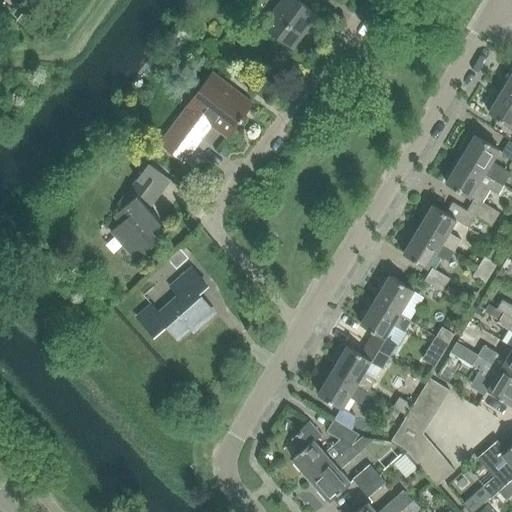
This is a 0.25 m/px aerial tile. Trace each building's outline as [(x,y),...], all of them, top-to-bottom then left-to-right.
[(280,0),(261,25),(293,50),(319,16),(297,0),(280,0)] [(30,2),(22,12),(33,21),(40,11),(30,2)] [(213,73),(160,143),(185,162),(196,148),(212,126),(227,137),(252,104),(213,73)] [(511,74),(503,89),(511,94),(511,74)] [(511,94),(503,89),(488,113),(511,127),(511,94)] [(467,148),(461,159),(504,185),(511,174),(491,162),(499,149),(489,143),(490,141),(474,131),(464,147),(467,148)] [(121,132),(111,145),(122,154),(132,141),(121,132)] [(511,144),(508,142),(501,154),(511,161),(511,144)] [(504,185),(461,159),(446,183),(473,199),(466,211),(476,217),(491,226),(498,213),(483,204),(490,192),(497,196),(504,185)] [(113,230),(138,258),(136,261),(136,262),(160,241),(152,232),(162,223),(150,209),(172,180),(149,163),(118,205),(122,209),(114,216),(120,224),(113,230)] [(432,206),(418,229),(455,252),(461,242),(448,233),(455,221),(468,229),(476,217),(466,211),(452,202),(447,210),(445,213),(433,205),(432,206)] [(455,252),(418,229),(403,253),(427,267),(434,256),(442,261),(443,260),(448,263),(455,252)] [(178,247),(167,258),(176,269),(188,258),(178,247)] [(493,248),(489,255),(495,259),(500,252),(493,248)] [(483,256),(477,266),(489,273),(495,264),(483,256)] [(511,261),(509,259),(503,269),(507,271),(511,263),(511,261)] [(489,273),(477,266),(471,275),(484,283),(489,273)] [(448,280),(447,279),(431,269),(425,279),(423,282),(441,293),(448,280)] [(178,297),(158,315),(150,306),(136,318),(156,340),(169,329),(177,338),(190,327),(193,331),(200,325),(214,313),(198,294),(204,289),(206,287),(191,270),(170,288),(178,297)] [(390,276),(375,300),(399,314),(413,290),(390,276)] [(375,300),(361,324),(372,331),(365,342),(390,358),(397,348),(391,342),(384,338),(392,325),(405,332),(411,321),(399,314),(375,300)] [(497,310),(504,314),(511,318),(511,306),(503,301),(497,310)] [(491,306),(487,313),(500,321),(504,314),(497,310),(491,306)] [(500,321),(498,323),(510,331),(511,331),(511,318),(504,314),(500,321)] [(440,326),(434,336),(446,344),(452,334),(440,326)] [(446,344),(434,336),(427,346),(439,354),(446,344)] [(347,346),(333,370),(367,391),(374,381),(362,374),(369,363),(372,365),(383,370),(390,358),(365,342),(358,353),(347,346)] [(457,342),(451,352),(471,365),(477,355),(457,342)] [(483,346),(477,355),(511,376),(511,350),(506,360),(496,354),(483,346)] [(492,382),(487,391),(511,406),(511,376),(477,355),(471,365),(484,373),(482,375),(492,382)] [(367,391),(333,370),(318,394),(341,408),(349,396),(360,403),(367,391)] [(428,379),(422,389),(442,402),(448,392),(428,379)] [(422,389),(415,400),(435,413),(442,402),(422,389)] [(393,407),(405,415),(411,405),(399,398),(393,407)] [(415,400),(408,411),(429,423),(435,413),(415,400)] [(408,411),(402,422),(422,434),(429,423),(408,411)] [(293,459),(311,480),(331,461),(340,454),(351,444),(357,433),(334,420),(326,433),(338,441),(337,443),(329,449),(324,453),(314,442),(322,436),(310,423),(294,438),(304,449),(293,459)] [(390,441),(404,450),(421,435),(422,434),(402,422),(390,441)] [(331,461),(311,480),(315,484),(329,501),(349,484),(350,483),(339,470),(368,445),(370,443),(366,439),(357,433),(351,444),(340,454),(331,461)] [(404,450),(412,459),(429,444),(421,435),(404,450)] [(492,497),(499,491),(509,482),(511,479),(511,445),(505,451),(497,441),(478,457),(486,467),(496,478),(485,488),(492,497)] [(412,459),(419,468),(437,453),(429,444),(412,459)] [(419,468),(428,477),(445,462),(437,453),(419,468)] [(445,462),(428,477),(435,486),(438,484),(453,471),(445,462)] [(353,482),(358,489),(360,491),(377,476),(368,465),(351,480),(353,482)] [(384,484),(377,476),(368,484),(360,491),(367,499),(384,484)] [(511,494),(511,485),(509,482),(499,491),(506,500),(511,494)] [(375,511),(368,504),(358,511),(401,511),(406,508),(412,502),(404,492),(380,511),(375,511)]
